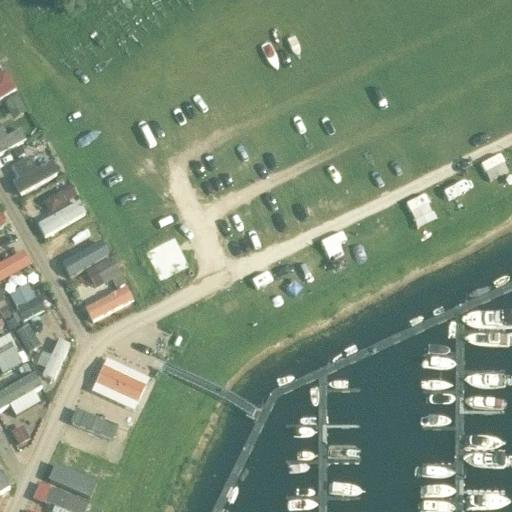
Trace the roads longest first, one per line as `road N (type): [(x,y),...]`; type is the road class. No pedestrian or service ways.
road 1 (residential): [(0,195),(89,347)]
road 2 (residential): [(31,483),(89,347)]
